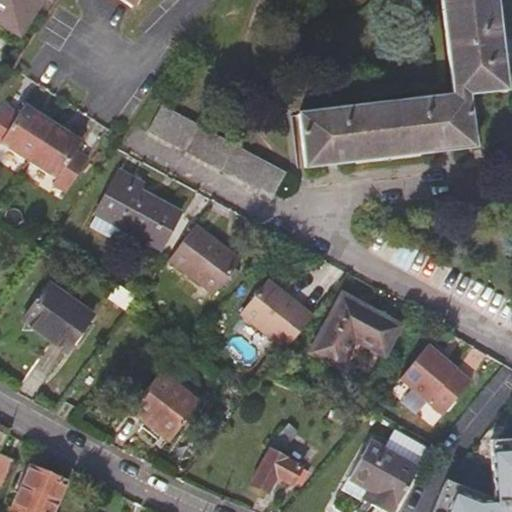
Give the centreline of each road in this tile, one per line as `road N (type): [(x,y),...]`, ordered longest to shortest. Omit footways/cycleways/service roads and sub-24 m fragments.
road 1 (residential): [(511,345),(300,229)]
road 2 (residential): [(203,511),(0,405)]
road 3 (residential): [(300,229),(136,142)]
road 4 (unknown): [(0,189),(49,219),(66,218),(136,142)]
road 5 (residential): [(300,229),(330,194),(352,184),(453,172)]
road 6 (residential): [(191,0),(148,50),(95,66)]
